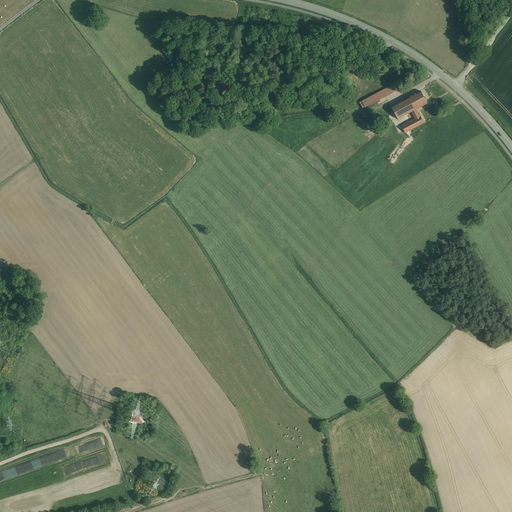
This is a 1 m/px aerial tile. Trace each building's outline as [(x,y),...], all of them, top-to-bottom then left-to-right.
[(373,96),(376,102),(392,93),(389,87),(373,96)] [(409,97),(416,110),(427,103),(421,91),(409,97)] [(416,110),(409,97),(391,107),(398,119),(411,112),(416,110)] [(415,119),(420,116),(416,110),(411,112),(415,119)] [(420,116),(415,119),(401,126),(405,133),(424,123),(420,116)]
